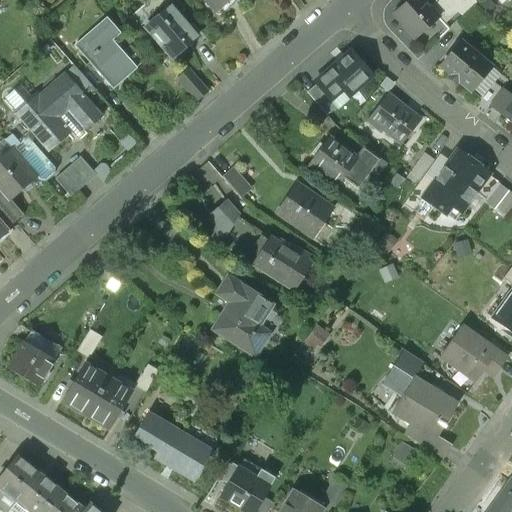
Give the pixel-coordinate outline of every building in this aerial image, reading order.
[(231,0),(213,0),(221,9),(231,0)] [(429,7),(422,0),(409,0),(394,14),(416,38),(426,29),(438,19),(439,18),(429,7)] [(475,0),(437,0),(429,7),(439,18),(438,19),(444,26),(445,25),(459,12),(462,16),(473,6),(477,2),(475,0)] [(171,6),(147,28),(173,58),(198,37),(171,6)] [(462,16),(458,21),(468,30),(482,15),(473,6),(462,16)] [(106,18),(75,46),(112,89),(136,69),(111,41),(120,34),(106,18)] [(438,19),(426,29),(437,41),(449,29),(445,25),(444,26),(438,19)] [(490,67),(461,42),(442,65),(471,90),(490,67)] [(351,51),(314,83),(316,85),(330,101),(342,90),(348,97),(372,76),(351,51)] [(94,90),(74,66),(66,74),(86,97),(94,90)] [(188,69),(176,80),(196,103),(208,92),(188,69)] [(86,97),(66,74),(39,96),(37,94),(15,113),(50,152),(72,133),(74,135),(80,135),(85,131),(86,133),(103,118),(86,97)] [(330,101),(316,85),(307,92),(327,115),(336,108),(330,101)] [(511,95),(504,89),(491,105),(501,113),(511,99),(511,95)] [(420,121),(388,96),(369,120),(402,145),(420,121)] [(511,99),(501,113),(511,121),(511,99)] [(54,168),(25,134),(11,146),(13,149),(24,162),(21,165),(34,180),(36,177),(40,181),(45,182),(55,174),(54,168)] [(358,160),(330,140),(310,167),(338,187),(343,180),(359,191),(381,160),(365,149),(358,160)] [(13,149),(0,160),(0,188),(11,201),(11,200),(34,180),(21,165),(24,162),(13,149)] [(489,174),(457,151),(434,182),(423,198),(424,199),(426,202),(428,205),(432,207),(435,209),(438,209),(455,221),(476,192),(489,175),(489,174)] [(424,154),(407,178),(417,185),(434,162),(424,154)] [(81,157),(56,179),(71,197),(97,175),(81,157)] [(235,164),(223,173),(242,197),(253,188),(235,164)] [(425,175),(404,205),(413,212),(423,198),(434,182),(425,175)] [(489,175),(476,192),(486,199),(498,182),(489,175)] [(499,183),(485,202),(494,210),(509,191),(499,183)] [(333,211),(297,185),(277,213),(313,239),(333,211)] [(11,200),(11,201),(0,188),(0,206),(15,223),(24,215),(11,200)] [(511,193),(509,191),(494,210),(504,217),(511,206),(511,193)] [(228,205),(212,219),(220,228),(213,239),(219,242),(218,244),(220,245),(237,217),(238,216),(228,205)] [(0,206),(0,225),(5,232),(15,223),(0,206)] [(270,238),(237,217),(220,245),(253,265),(270,238)] [(300,251),(289,244),(286,248),(270,238),(253,265),(295,291),(312,264),(298,255),(300,251)] [(271,305),(228,278),(217,295),(230,303),(213,330),(255,356),(264,341),(253,334),(271,305)] [(511,290),(492,319),(511,333),(511,290)] [(506,358),(461,326),(440,357),(475,381),(488,362),(498,370),(506,358)] [(92,355),(101,334),(89,329),(81,351),(92,355)] [(60,350),(30,332),(24,342),(54,360),(60,350)] [(54,360),(24,342),(8,370),(38,388),(54,360)] [(458,404),(415,379),(424,363),(406,353),(390,383),(393,384),(398,392),(395,396),(400,399),(392,412),(396,415),(428,435),(433,438),(434,437),(441,426),(445,428),(448,424),(446,423),(458,404)] [(84,364),(61,402),(84,416),(107,378),(84,364)] [(107,378),(84,416),(109,431),(132,393),(107,378)] [(211,453),(146,415),(133,437),(158,452),(154,459),(194,482),(211,453)] [(450,447),(434,437),(433,438),(428,435),(422,446),(443,459),(450,447)] [(39,474),(16,456),(0,476),(0,491),(2,493),(15,504),(39,474)] [(275,478),(244,459),(239,468),(238,467),(228,484),(220,498),(243,511),(254,511),(264,497),(275,478)] [(238,467),(228,461),(218,478),(228,484),(238,467)] [(39,474),(15,504),(24,511),(25,509),(29,511),(42,511),(59,490),(39,474)] [(511,479),(511,480),(489,511),(511,511),(511,479)] [(84,510),(59,490),(42,511),(97,511),(88,505),(84,510)] [(318,511),(321,507),(294,492),(282,511),(318,511)] [(267,511),(273,503),(264,497),(254,511),(267,511)]
